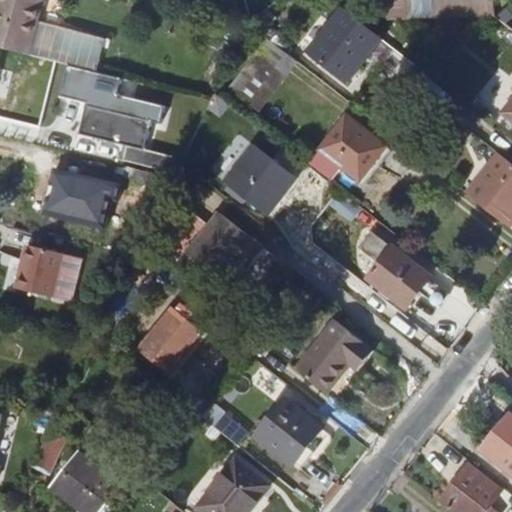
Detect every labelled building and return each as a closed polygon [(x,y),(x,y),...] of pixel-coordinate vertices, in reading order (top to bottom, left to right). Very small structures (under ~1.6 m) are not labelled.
[(0,0),(0,50),(30,58),(42,0),(0,0)] [(496,0),(444,0),(445,15),(497,13),(496,0)] [(350,78),(383,35),(344,4),(310,47),(350,78)] [(94,87),(97,73),(66,66),(63,80),(94,87)] [(404,74),(394,86),(406,95),(416,83),(404,74)] [(93,106),(164,123),(167,107),(96,90),(93,106)] [(390,145),(350,113),(324,146),(350,166),(364,177),(390,145)] [(227,178),(251,197),(280,161),(256,141),(227,178)] [(510,225),(511,222),(511,160),(501,151),(468,191),(510,225)] [(181,260),(211,284),(234,255),(249,267),(267,244),(221,208),(181,260)] [(378,232),(366,248),(384,262),(373,275),(409,304),(432,275),(378,232)] [(27,246),(17,290),(54,298),(64,255),(27,246)] [(142,349),(170,371),(201,332),(173,310),(142,349)] [(336,315),(295,367),(335,399),(376,347),(336,315)] [(61,379),(48,405),(57,408),(61,408),(73,384),(61,379)] [(252,432),(293,465),(323,429),(281,395),(252,432)] [(249,429),(215,402),(204,416),(238,442),(249,429)] [(493,455),(511,470),(511,416),(485,450),(493,455)] [(61,445),(47,438),(33,466),(48,473),(61,445)] [(53,484),(88,511),(101,511),(123,485),(80,451),(53,484)] [(201,503),(211,511),(247,511),(270,483),(237,457),(201,503)] [(470,464),(441,500),(456,511),(486,511),(504,490),(470,464)]
